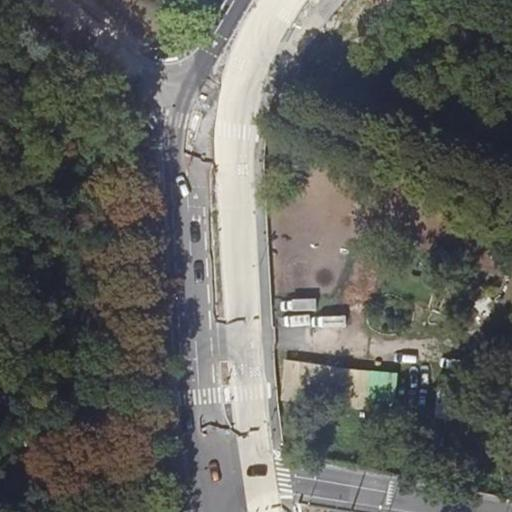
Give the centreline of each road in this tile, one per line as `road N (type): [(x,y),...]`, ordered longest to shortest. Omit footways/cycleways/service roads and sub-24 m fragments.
road 1 (secondary): [(212,475),(193,261),(193,109)]
road 2 (residential): [(212,475),(299,478),(496,511)]
road 3 (residential): [(193,109),(58,0)]
road 4 (secondary): [(193,109),(300,0)]
